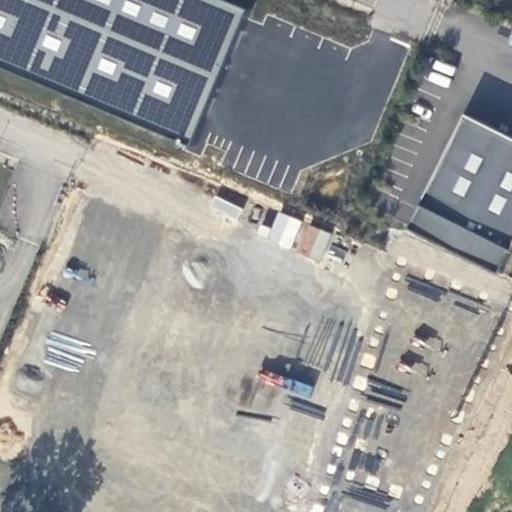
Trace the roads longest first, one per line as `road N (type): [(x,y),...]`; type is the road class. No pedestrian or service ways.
road 1 (unknown): [(511,363),(70,348)]
road 2 (unclassified): [(0,131),(63,156),(34,234)]
